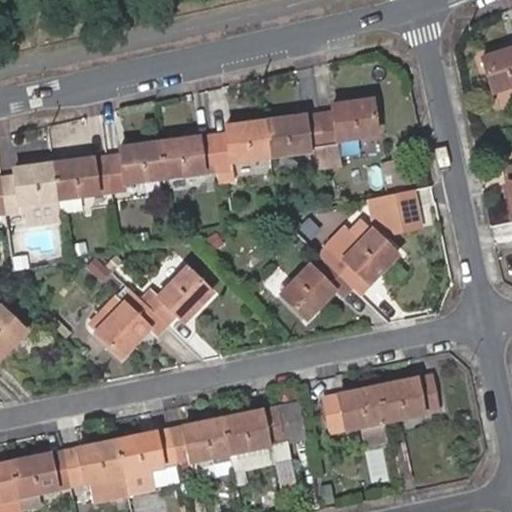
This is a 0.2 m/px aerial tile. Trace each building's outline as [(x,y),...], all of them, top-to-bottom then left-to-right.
[(511,82),(511,46),(479,57),(489,90),(511,82)] [(328,113),(315,115),(320,165),(334,163),(333,142),(372,137),(367,100),(327,107),(328,113)] [(320,165),(315,115),(260,121),(265,157),(304,153),(305,167),(320,165)] [(265,157),(260,121),(222,126),(223,134),(209,137),(212,170),(226,168),(225,161),(265,157)] [(212,170),(209,137),(156,143),(160,177),(212,170)] [(160,177),(156,143),(117,149),(117,155),(103,157),(107,192),(122,190),(121,182),(160,177)] [(107,192),(103,157),(50,165),(54,200),(73,197),(107,192)] [(265,157),(225,161),(226,168),(227,174),(266,169),(265,157)] [(411,193),(416,192),(408,158),(394,162),(398,195),(411,193)] [(11,177),(0,178),(0,204),(1,214),(16,212),(20,212),(23,227),(56,222),(55,212),(54,200),(50,165),(10,170),(11,177)] [(511,165),(502,168),(511,213),(511,165)] [(226,168),(212,170),(214,181),(228,180),(227,174),(226,168)] [(411,193),(398,195),(375,200),(378,218),(415,210),(411,193)] [(73,197),(54,200),(55,212),(75,209),(73,197)] [(332,251),(342,258),(357,242),(342,228),(327,243),(332,251)] [(324,261),(349,286),(359,276),(367,283),(394,255),(368,232),(357,242),(342,258),(332,251),(324,261)] [(324,261),(332,251),(327,243),(316,254),(324,261)] [(338,297),(349,286),(324,261),(314,273),(303,265),(276,294),(303,319),(330,289),(338,297)] [(138,301),(163,325),(173,314),(180,321),(209,292),(182,266),(156,297),(148,290),(138,301)] [(152,337),(163,325),(138,301),(124,287),(113,299),(118,304),(93,333),(118,356),(143,329),(152,337)] [(86,328),(93,333),(118,304),(113,299),(86,328)] [(0,353),(22,332),(0,312),(0,353)] [(427,374),(373,385),(380,419),(434,409),(427,374)] [(380,419),(373,385),(323,396),(329,429),(356,424),(359,440),(384,435),(380,419)] [(298,401),(272,406),(280,441),(305,436),(298,401)] [(272,406),(220,417),(227,452),(239,449),(280,441),(272,406)] [(227,452),(220,417),(168,427),(175,462),(227,452)] [(175,462),(168,427),(114,438),(121,473),(149,467),(175,462)] [(121,473),(114,438),(61,449),(68,484),(97,478),(121,473)] [(280,441),(239,449),(243,468),(283,460),(280,441)] [(68,484),(61,449),(9,459),(16,494),(33,491),(68,484)] [(239,449),(227,452),(233,484),(245,482),(243,468),(239,449)] [(16,494),(9,459),(0,461),(0,511),(19,511),(20,511),(19,506),(16,494)] [(180,465),(157,470),(160,483),(183,478),(180,465)] [(149,467),(121,473),(125,490),(126,495),(154,489),(149,467)] [(121,473),(97,478),(100,495),(125,490),(121,473)] [(323,474),(313,476),(316,489),(325,488),(323,474)] [(33,491),(16,494),(19,506),(36,503),(33,491)]
